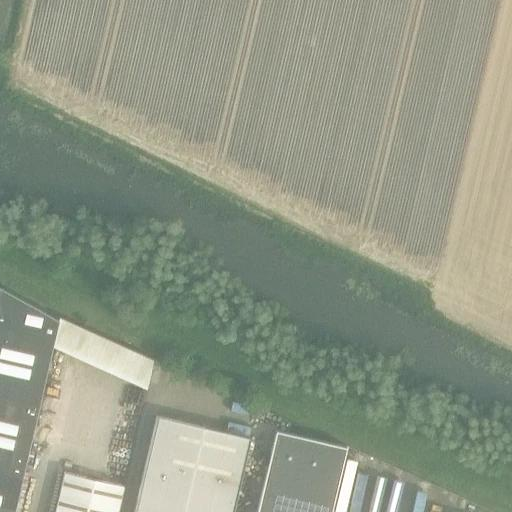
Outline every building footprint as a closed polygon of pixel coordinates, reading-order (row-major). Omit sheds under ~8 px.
[(0,321),(56,334),(59,320),(0,287),(0,321)] [(153,361),(59,320),(56,334),(53,346),(146,387),(153,361)] [(0,321),(0,358),(47,369),(53,346),(56,334),(0,321)] [(0,358),(0,395),(39,404),(47,369),(0,358)] [(0,395),(0,432),(31,439),(39,404),(0,395)] [(133,511),(232,511),(250,438),(156,416),(133,511)] [(276,430),(256,511),(331,511),(346,447),(276,430)] [(0,432),(0,469),(23,474),(31,439),(0,432)] [(0,469),(0,506),(15,510),(23,474),(0,469)] [(117,511),(124,486),(64,472),(54,511),(117,511)]
